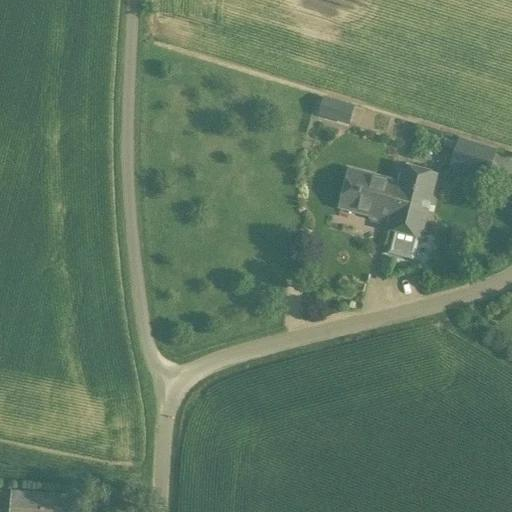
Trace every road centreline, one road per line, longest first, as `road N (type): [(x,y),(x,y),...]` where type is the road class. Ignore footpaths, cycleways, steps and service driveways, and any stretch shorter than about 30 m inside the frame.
road 1 (unclassified): [(171,386),(150,357),(129,216),(134,0)]
road 2 (unclassified): [(511,276),(222,358),(171,386)]
road 3 (unclassified): [(171,386),(159,511)]
